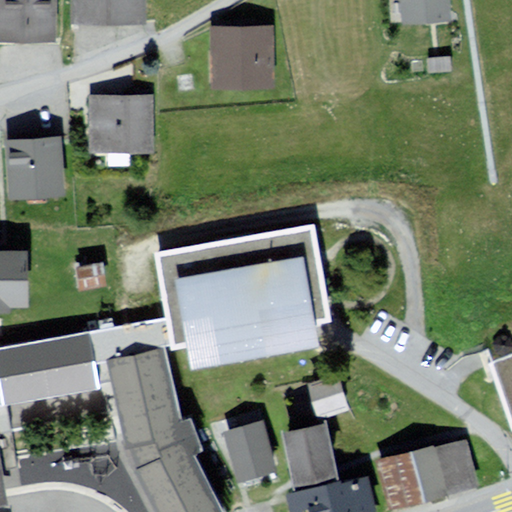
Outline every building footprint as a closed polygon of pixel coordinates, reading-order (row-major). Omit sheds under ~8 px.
[(57,0),(0,0),(0,38),(55,41),(57,0)] [(143,0),(70,0),(71,20),(143,21),(143,0)] [(444,0),(400,0),(402,18),(445,16),(444,0)] [(268,22),(206,22),(206,84),(268,84),(268,22)] [(151,96),(88,94),(87,152),(150,153),(151,96)] [(57,137),(1,138),(2,197),(59,195),(57,137)] [(317,222),(159,250),(175,343),(187,341),(192,369),(322,346),(318,323),(334,320),(317,222)] [(27,251),(0,251),(0,307),(27,307),(27,251)] [(93,329),(0,346),(0,398),(5,398),(7,408),(105,390),(93,329)] [(165,349),(108,360),(124,446),(129,446),(137,464),(133,469),(156,511),(217,511),(191,455),(205,452),(192,418),(180,421),(165,349)] [(511,354),(487,363),(511,433),(511,432),(511,354)] [(336,381),(303,391),(312,419),(344,409),(336,381)] [(321,424),(277,433),(288,486),(332,476),(321,424)] [(263,425),(223,436),(236,482),(276,471),(263,425)] [(464,432),(370,455),(384,511),(444,497),(442,489),(476,481),(464,432)] [(372,511),(363,477),(283,497),(287,511),(372,511)]
